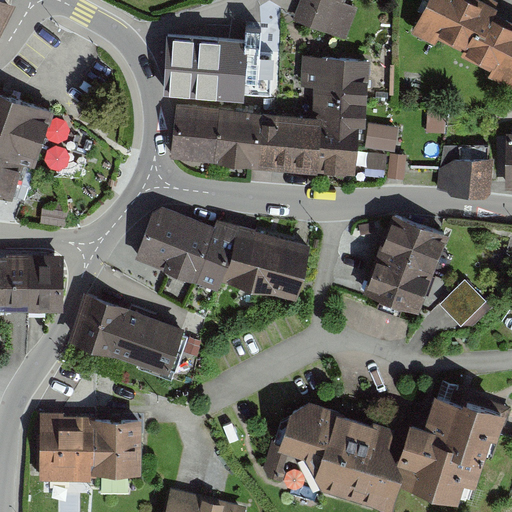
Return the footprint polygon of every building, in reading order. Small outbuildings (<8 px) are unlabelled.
[(0,0),(0,34),(16,0),(15,0),(0,0)] [(348,0),(305,0),(297,23),(344,42),(356,12),(346,8),(348,0)] [(511,83),(511,24),(464,0),(423,0),(406,33),(432,47),(435,42),(491,71),(486,80),(508,91),(511,83)] [(240,40),(164,35),(160,95),(236,100),(240,40)] [(315,115),(175,106),(171,160),(352,172),(355,128),(364,129),(369,62),(302,57),(299,88),(317,90),(315,115)] [(45,108),(0,92),(0,192),(2,193),(12,164),(24,168),(45,108)] [(511,133),(504,134),(502,187),(511,187),(511,133)] [(391,176),(403,178),(407,154),(395,153),(391,176)] [(491,160),(446,158),(445,194),(489,196),(491,160)] [(210,224),(154,204),(134,259),(213,287),(216,280),(282,303),(302,247),(213,215),(210,224)] [(442,234),(387,215),(361,291),(415,310),(442,234)] [(65,251),(0,250),(0,305),(29,306),(64,306),(65,251)] [(487,299),(466,277),(440,302),(462,323),(487,299)] [(125,306),(84,293),(69,340),(108,353),(110,348),(137,356),(139,352),(169,362),(178,334),(148,324),(150,319),(124,310),(125,306)] [(476,482),(491,433),(498,435),(507,404),(465,391),(463,396),(436,388),(426,422),(409,417),(400,446),(391,444),(397,423),(310,396),(290,406),(279,443),(308,452),(323,484),(392,505),(400,480),(459,498),(465,478),(476,482)] [(55,412),(35,412),(35,479),(87,480),(87,472),(140,472),(140,415),(79,415),(79,424),(55,424),(55,412)] [(242,511),(244,505),(169,489),(164,511),(242,511)]
